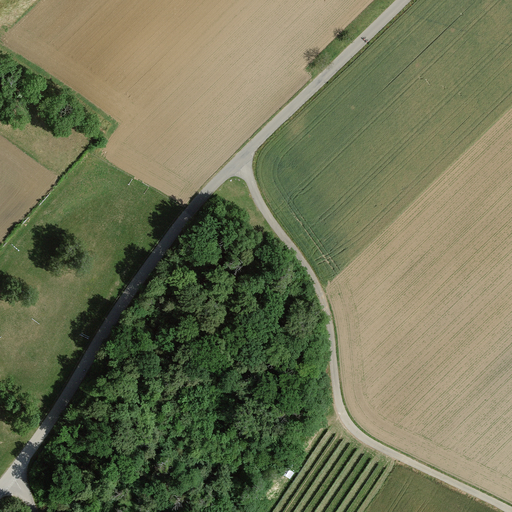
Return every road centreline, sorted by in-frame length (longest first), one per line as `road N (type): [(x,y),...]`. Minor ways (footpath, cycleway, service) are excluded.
road 1 (unclassified): [(406,0),(196,204),(114,315),(16,472)]
road 2 (track): [(241,160),(258,202),(329,305),(335,400),(346,422),(370,443),(511,511)]
